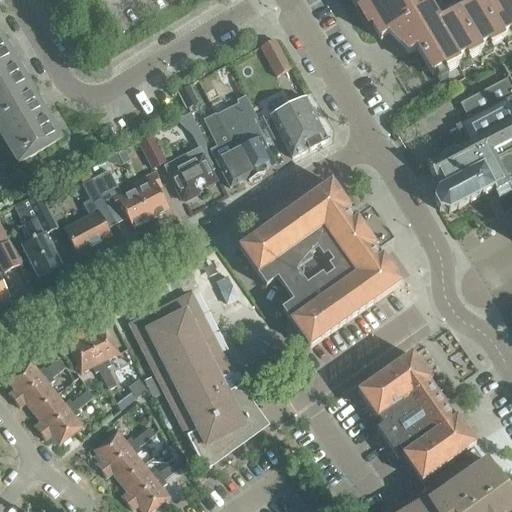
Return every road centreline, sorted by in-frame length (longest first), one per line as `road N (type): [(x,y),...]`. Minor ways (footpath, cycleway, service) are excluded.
road 1 (residential): [(0,338),(367,139)]
road 2 (residential): [(258,0),(90,97),(65,87),(11,0)]
road 3 (residential): [(344,511),(358,502),(361,484),(303,398),(443,309)]
road 4 (residential): [(443,309),(436,258),(367,139)]
road 5 (residential): [(367,139),(285,0)]
